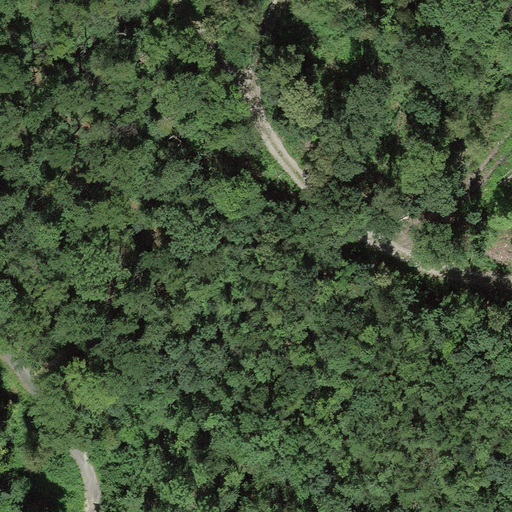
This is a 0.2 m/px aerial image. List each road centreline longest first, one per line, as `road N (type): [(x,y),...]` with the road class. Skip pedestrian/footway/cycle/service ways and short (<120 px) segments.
road 1 (track): [(511,279),(395,250),(337,206),(247,103),(180,0)]
road 2 (track): [(0,341),(85,457),(96,480),(96,511)]
